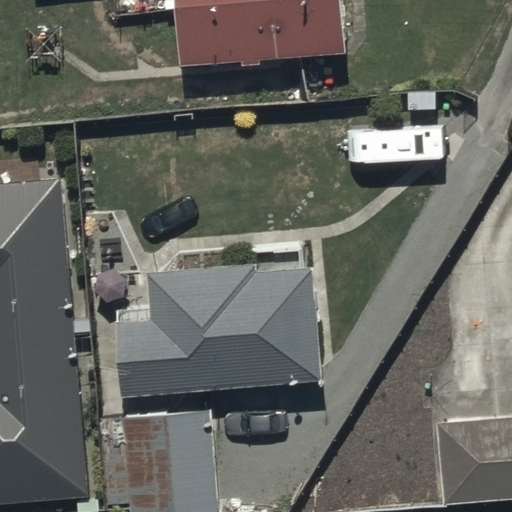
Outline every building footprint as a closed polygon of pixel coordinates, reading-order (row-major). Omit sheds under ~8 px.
[(344,0),(179,0),(184,60),(246,56),(247,63),(262,62),(261,55),(348,49),(344,0)] [(332,112),(294,114),(297,187),(335,186),(332,112)] [(131,196),(126,119),(83,122),(88,199),(131,196)] [(275,127),(240,130),(246,209),(282,206),(275,127)] [(0,497),(92,491),(68,179),(0,183),(0,497)] [(121,318),(126,392),(323,378),(314,264),(260,268),(259,258),(152,266),(156,316),(121,318)] [(219,511),(214,408),(105,413),(110,502),(131,500),(131,511),(219,511)] [(511,419),(443,425),(449,496),(511,490),(511,419)]
